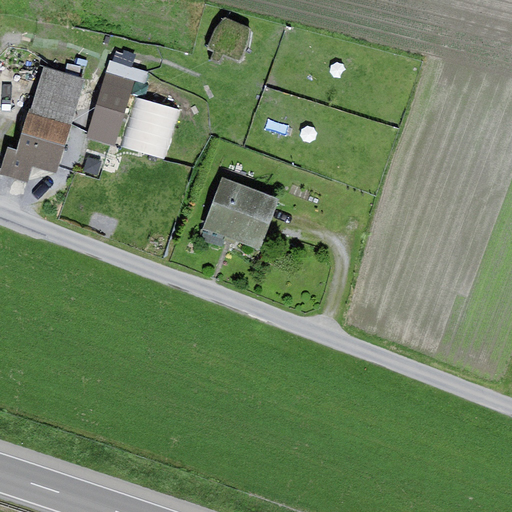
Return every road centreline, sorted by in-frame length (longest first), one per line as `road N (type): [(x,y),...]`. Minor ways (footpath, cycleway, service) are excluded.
road 1 (unclassified): [(511,401),(0,209)]
road 2 (motorway): [(118,511),(0,472)]
